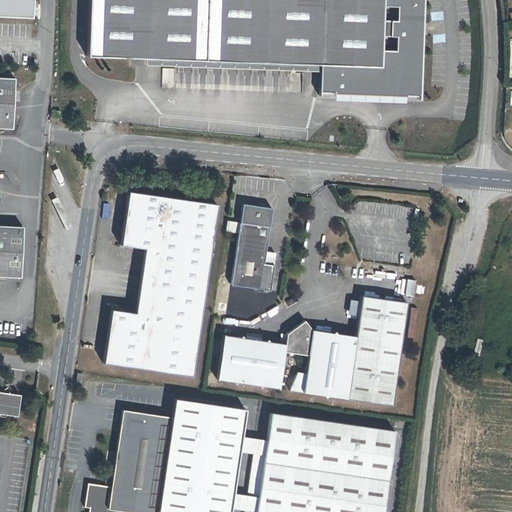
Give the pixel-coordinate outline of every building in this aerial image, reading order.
[(0,0),(0,15),(32,18),(33,0),(0,0)] [(89,0),(87,56),(321,63),(320,92),(421,96),(423,0),(89,0)] [(0,128),(12,129),(14,78),(0,77),(0,128)] [(191,376),(216,204),(127,191),(119,244),(143,248),(151,249),(149,261),(156,263),(147,314),(134,312),(109,309),(102,362),(191,376)] [(265,251),(271,207),(242,203),(239,222),(227,220),(225,231),(237,233),(230,284),(238,285),(253,288),(269,290),(275,252),(265,251)] [(0,275),(19,277),(22,226),(0,224),(0,275)] [(147,314),(156,263),(149,261),(151,249),(143,248),(134,312),(147,314)] [(413,296),(415,279),(406,278),(404,295),(413,296)] [(251,300),(253,288),(238,285),(236,297),(251,300)] [(391,404),(406,302),(360,295),(359,300),(357,316),(354,335),(311,329),(304,320),(286,333),(285,343),(222,334),(216,379),(277,388),(283,351),(307,355),(304,372),(296,371),(289,387),(288,390),(391,404)] [(357,316),(359,300),(349,299),(347,314),(357,316)] [(17,412),(20,394),(0,391),(0,416),(4,417),(7,414),(8,410),(17,412)] [(240,436),(245,408),(173,398),(171,417),(121,409),(110,486),(87,483),(83,506),(88,507),(87,511),(123,511),(124,511),(131,511),(228,511),(230,507),(232,492),(238,451),(240,436)] [(381,511),(394,430),(269,412),(265,440),(264,449),(254,448),(253,453),(247,494),(245,509),(244,511),(381,511)] [(264,449),(265,440),(240,436),(238,451),(253,453),(254,448),(264,449)] [(245,509),(247,494),(232,492),(230,507),(245,509)]
